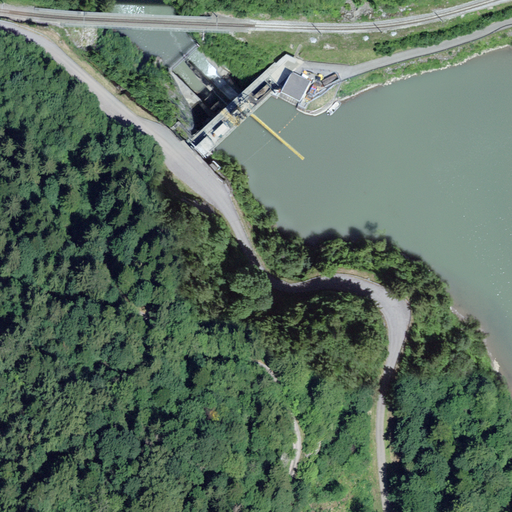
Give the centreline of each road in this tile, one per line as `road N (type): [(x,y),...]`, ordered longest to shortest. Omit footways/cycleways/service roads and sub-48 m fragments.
road 1 (residential): [(388,511),(380,425),(397,319),(389,303),(352,282),(295,287),(267,276),(213,192),(50,49),(0,26)]
road 2 (track): [(0,284),(91,311),(133,311),(190,366),(256,363),(296,425),(285,511)]
road 3 (unclassified): [(511,20),(362,68),(303,65)]
